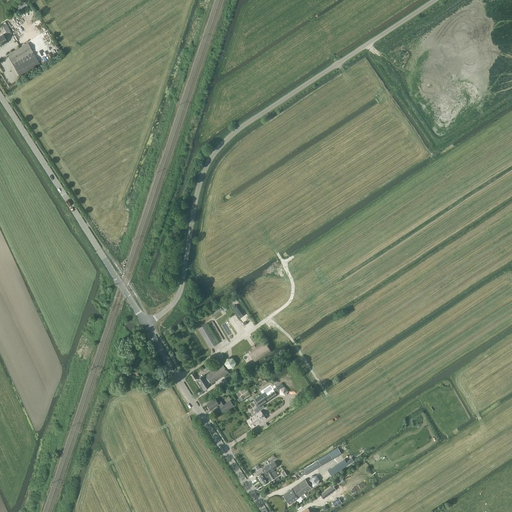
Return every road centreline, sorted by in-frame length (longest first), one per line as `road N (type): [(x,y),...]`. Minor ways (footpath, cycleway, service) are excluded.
road 1 (unclassified): [(145,325),(181,288),(197,191),(222,144),(435,0)]
road 2 (tertiary): [(145,325),(0,96)]
road 3 (tertiary): [(264,511),(145,325)]
road 4 (track): [(214,354),(290,301),(293,283),(277,253)]
